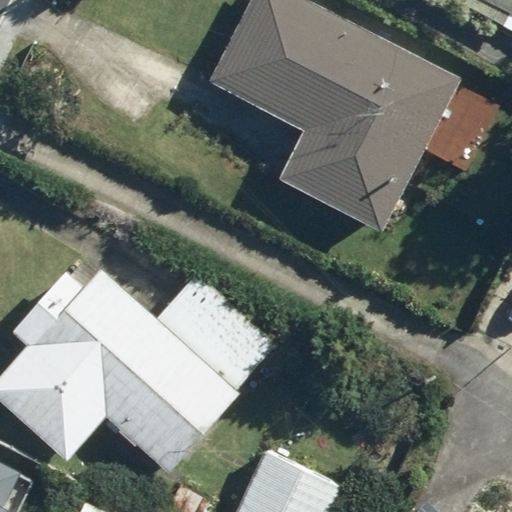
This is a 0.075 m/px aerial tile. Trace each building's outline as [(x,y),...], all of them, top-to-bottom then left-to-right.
[(299,124),(274,173),(380,228),(459,77),(311,0),(250,0),(210,78),(299,124)] [(511,2),(511,0),(474,0),(505,16),(511,2)] [(14,328),(26,340),(0,368),(0,399),(64,459),(106,414),(165,469),(240,389),(280,346),(196,268),(156,311),(88,248),(14,328)] [(260,448),(230,511),(329,511),(342,485),(260,448)] [(0,511),(4,511),(21,476),(0,465),(0,511)] [(445,511),(428,495),(412,511),(445,511)] [(114,511),(81,496),(73,511),(114,511)]
